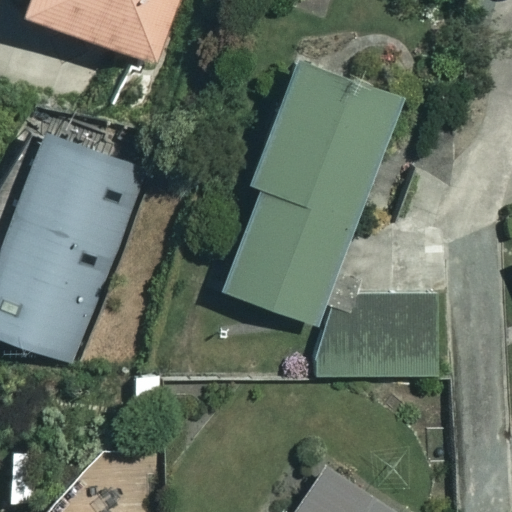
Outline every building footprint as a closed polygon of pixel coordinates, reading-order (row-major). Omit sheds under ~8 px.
[(172,0),(8,0),(8,1),(149,59),(172,0)] [(391,92),(284,52),(239,174),(250,178),(211,281),(307,317),(391,92)] [(148,158),(26,116),(0,189),(0,340),(75,366),(148,158)] [(324,291),(308,376),(428,372),(425,287),(324,291)] [(400,511),(314,457),(278,511),(400,511)]
